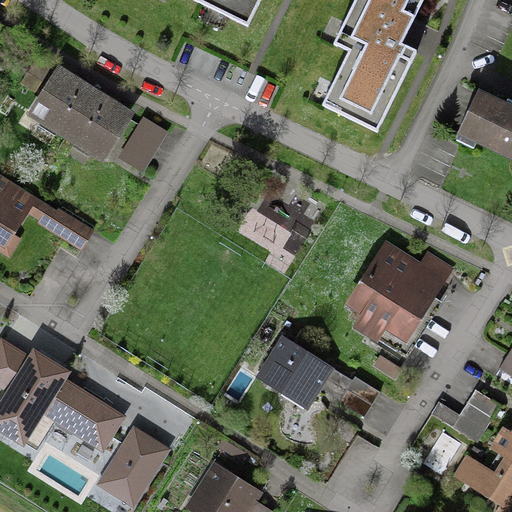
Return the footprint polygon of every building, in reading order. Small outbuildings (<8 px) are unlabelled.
[(190,0),(249,28),(261,0),(190,0)] [(424,0),(353,0),(343,19),(360,27),(320,104),(377,134),(419,54),(401,45),(424,0)] [(35,58),(27,70),(42,79),(50,67),(35,58)] [(34,113),(69,133),(93,93),(57,73),(34,113)] [(511,100),(478,84),(456,130),(511,157),(511,100)] [(126,113),(93,93),(69,133),(103,153),(126,113)] [(163,128),(144,118),(123,158),(141,168),(163,128)] [(0,188),(0,227),(14,237),(32,208),(0,188)] [(404,349),(456,261),(432,247),(419,269),(381,247),(342,313),(404,349)] [(345,370),(283,333),(257,377),(301,404),(319,375),(336,385),(330,396),(360,415),(378,385),(347,367),(345,370)] [(64,368),(24,343),(0,382),(0,436),(18,447),(38,415),(95,450),(118,413),(59,376),(64,368)] [(500,403),(474,388),(460,412),(439,399),(432,413),(478,440),(500,403)] [(135,429),(100,482),(129,501),(165,448),(135,429)] [(511,511),(511,433),(506,430),(492,451),(500,456),(491,470),(476,460),(461,482),(507,511),(511,511)] [(253,502),(262,488),(216,461),(188,508),(195,511),(265,511),(267,510),(253,502)]
